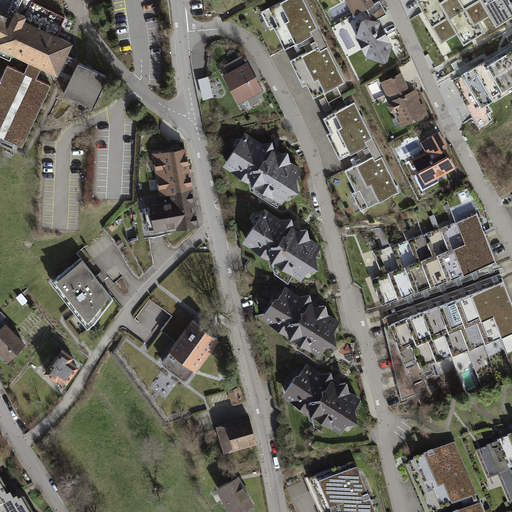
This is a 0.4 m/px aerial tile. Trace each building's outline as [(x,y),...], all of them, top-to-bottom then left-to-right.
[(7,64),(0,79),(0,134),(22,145),(51,85),(36,78),(42,65),(57,72),(71,43),(56,36),(65,17),(32,1),(32,0),(0,0),(0,47),(13,53),(14,52),(30,60),(24,72),(7,64)] [(318,27),(303,0),(284,0),(261,11),(270,29),(274,27),(278,35),(285,49),(313,34),(311,31),(318,27)] [(347,0),(348,1),(353,9),(355,14),(367,8),(373,4),(370,0),(347,0)] [(418,0),(416,1),(441,44),(457,34),(463,45),(485,33),(479,22),(490,16),(496,26),(511,17),(511,4),(509,0),(418,0)] [(373,4),(367,8),(373,19),(375,20),(387,14),(380,1),(373,4)] [(379,23),(366,19),(362,21),(358,36),(360,36),(359,40),(365,53),(369,53),(369,55),(383,60),(386,58),(390,45),(379,23)] [(319,46),(313,49),(332,88),(345,82),(327,47),(321,50),(319,46)] [(317,95),(332,88),(313,49),(290,60),(297,74),(305,70),(317,95)] [(462,73),(482,109),(511,91),(511,50),(487,65),(484,61),(462,73)] [(242,56),(230,63),(235,71),(246,65),(242,56)] [(106,75),(78,62),(64,93),(91,106),(106,75)] [(234,85),(242,99),(246,96),(254,92),(259,89),(246,65),(235,71),(230,63),(225,66),(229,74),(229,75),(230,77),(229,79),(231,84),(234,85)] [(388,80),(382,83),(390,102),(389,105),(392,110),(394,110),(396,109),(403,123),(425,113),(422,106),(420,106),(421,103),(419,100),(417,100),(418,98),(415,90),(399,98),(396,93),(408,87),(401,74),(388,80)] [(208,77),(199,79),(204,99),(212,97),(208,77)] [(254,92),(246,96),(251,105),(259,101),(254,92)] [(355,102),(343,108),(362,147),(368,144),(366,140),(372,137),(355,102)] [(339,158),(362,147),(343,108),(327,116),(340,141),(332,145),(339,158)] [(427,139),(433,150),(441,146),(445,144),(439,132),(427,139)] [(227,161),(228,165),(234,169),(240,168),(250,174),(252,184),(262,182),(271,188),(273,194),(282,200),(288,192),(298,190),(295,177),(300,170),(288,163),(286,153),(278,155),(272,151),(271,143),(261,145),(247,136),(242,137),(243,141),(239,148),(235,148),(227,161)] [(433,150),(416,159),(424,175),(418,179),(423,189),(438,180),(436,176),(452,167),(441,146),(433,150)] [(185,149),(155,155),(161,193),(172,192),(192,188),(185,149)] [(373,156),(345,170),(352,183),(359,180),(363,188),(352,193),(361,211),(399,191),(382,156),(375,160),(373,156)] [(192,188),(172,192),(173,201),(151,205),(155,228),(177,224),(178,227),(198,223),(192,188)] [(246,238),(247,242),(254,246),(260,244),(269,250),(271,260),(281,258),(291,264),(292,270),(302,277),(307,268),(317,266),(315,254),(319,246),(308,239),(306,229),(298,231),(292,227),(290,219),(280,221),(266,212),(262,213),(263,218),(258,224),(255,225),(246,238)] [(495,261),(476,213),(457,221),(465,242),(453,247),(464,273),(495,261)] [(447,279),(464,273),(453,247),(465,242),(457,221),(441,227),(449,249),(437,253),(447,279)] [(431,286),(447,279),(437,253),(449,249),(441,227),(424,233),(432,255),(421,259),(431,286)] [(432,255),(424,233),(408,240),(416,261),(405,266),(415,292),(431,286),(421,259),(432,255)] [(153,264),(149,237),(127,241),(144,273),(153,264)] [(416,261),(408,240),(392,246),(400,268),(388,272),(398,298),(415,292),(405,266),(416,261)] [(382,305),(398,298),(388,272),(400,268),(392,246),(375,252),(383,274),(372,279),(382,305)] [(77,314),(89,329),(113,298),(100,282),(102,281),(97,275),(95,276),(81,258),(57,277),(64,285),(61,288),(80,312),(77,314)] [(511,304),(503,281),(471,293),(482,319),(493,315),(502,336),(511,331),(511,304)] [(265,313),(265,317),(272,321),(278,320),(288,326),(286,318),(302,313),(310,303),(308,295),(299,297),(285,288),(277,300),(273,300),(265,313)] [(471,293),(455,299),(465,326),(477,321),(485,342),(502,336),(493,315),(482,319),(471,293)] [(455,299),(439,306),(449,332),(461,328),(469,349),(485,342),(477,321),(465,326),(455,299)] [(286,318),(288,326),(290,336),(300,334),(309,340),(310,346),(320,352),(325,344),(336,342),(333,329),(338,322),(326,315),(324,305),(316,307),(310,303),(302,313),(286,318)] [(439,306),(422,312),(433,338),(444,334),(453,355),(469,349),(461,328),(449,332),(439,306)] [(422,312),(406,318),(416,345),(428,340),(437,361),(453,355),(444,334),(433,338),(422,312)] [(406,318),(391,324),(398,342),(410,338),(421,368),(437,361),(428,340),(416,345),(406,318)] [(195,368),(217,339),(208,331),(210,328),(205,324),(202,327),(193,320),(171,349),(171,350),(163,361),(163,363),(163,364),(164,365),(183,378),(183,379),(184,379),(186,379),(187,378),(195,368)] [(0,349),(8,358),(24,343),(5,324),(0,329),(0,349)] [(58,354),(46,371),(56,378),(56,377),(63,383),(65,379),(66,380),(77,366),(69,360),(72,356),(58,347),(54,352),(58,354)] [(286,391),(287,395),(293,399),(299,398),(309,404),(311,413),(321,411),(330,417),(331,423),(341,430),(346,421),(357,419),(354,406),(359,399),(347,392),(345,383),(337,384),(331,380),(330,372),(320,374),(305,365),(298,377),(294,378),(286,391)] [(242,400),(239,388),(229,391),(232,402),(242,400)] [(218,428),(225,448),(256,439),(250,419),(218,428)] [(511,444),(511,442),(500,447),(511,474),(511,444)] [(511,499),(511,474),(500,447),(480,455),(486,472),(497,467),(511,500),(511,499)] [(429,459),(427,460),(436,482),(442,480),(452,504),(475,495),(455,448),(434,457),(432,453),(428,455),(429,459)] [(427,460),(417,464),(426,487),(432,484),(442,508),(443,508),(452,504),(442,480),(436,482),(427,460)] [(426,487),(417,464),(411,467),(416,480),(415,480),(421,494),(418,495),(425,511),(444,511),(443,508),(442,508),(432,484),(426,487)] [(373,511),(356,468),(316,485),(327,511),(373,511)] [(218,488),(231,511),(237,511),(253,504),(238,477),(218,488)] [(0,480),(0,508),(12,502),(0,480)] [(17,499),(12,502),(0,508),(0,511),(30,511),(24,502),(17,499)]
